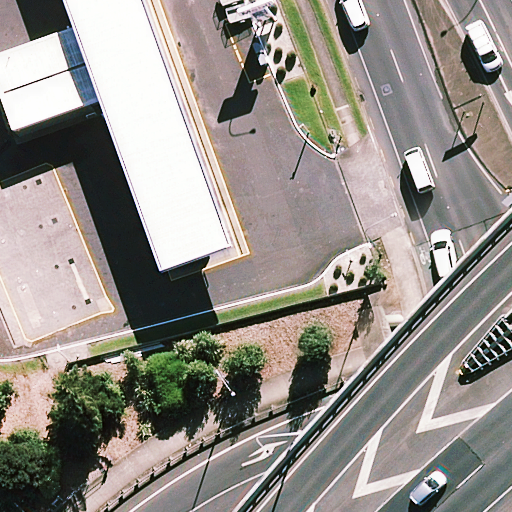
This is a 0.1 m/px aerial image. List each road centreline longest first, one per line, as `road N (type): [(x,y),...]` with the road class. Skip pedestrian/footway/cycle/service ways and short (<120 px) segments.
road 1 (trunk): [(193,511),(493,324)]
road 2 (secondary): [(493,324),(372,0)]
road 3 (trunk): [(309,511),(511,283)]
